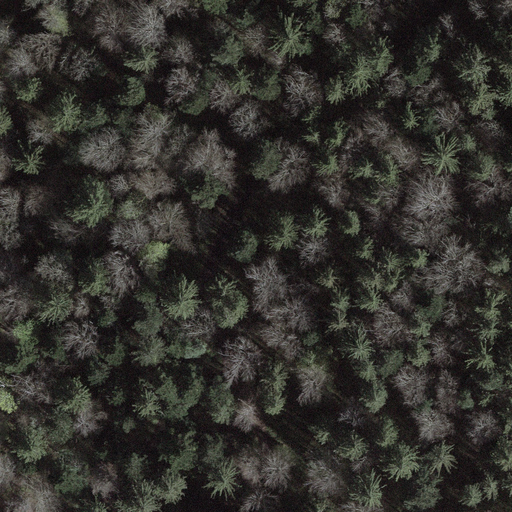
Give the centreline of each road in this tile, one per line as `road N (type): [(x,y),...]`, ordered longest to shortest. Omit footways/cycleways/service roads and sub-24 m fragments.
road 1 (track): [(275,511),(209,306),(266,156),(437,0)]
road 2 (track): [(120,511),(209,306)]
